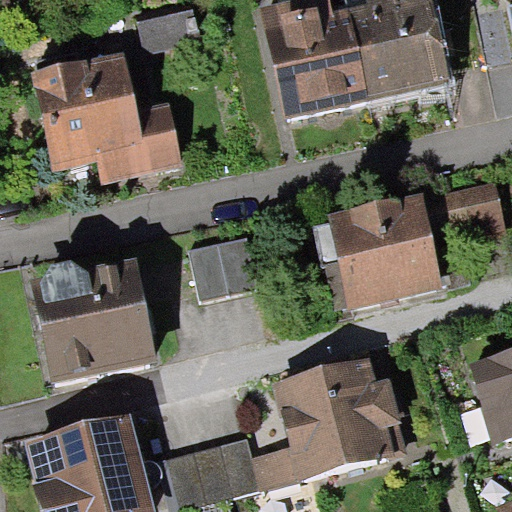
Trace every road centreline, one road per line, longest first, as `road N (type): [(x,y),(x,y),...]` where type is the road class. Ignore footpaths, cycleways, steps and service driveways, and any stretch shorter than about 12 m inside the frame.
road 1 (residential): [(0,246),(511,119)]
road 2 (residential): [(511,301),(0,425)]
